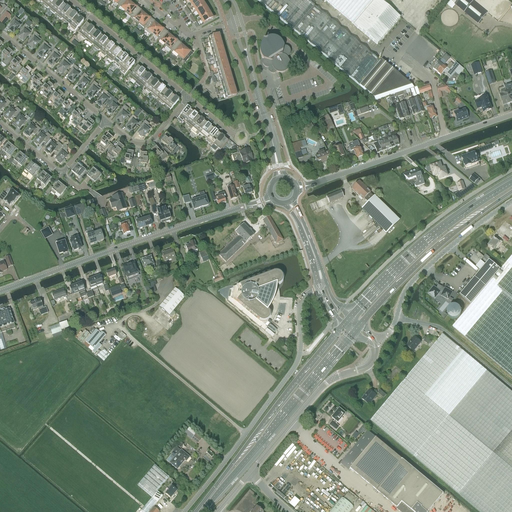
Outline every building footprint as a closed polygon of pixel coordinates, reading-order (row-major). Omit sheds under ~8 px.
[(42,0),(40,3),(41,3),(42,2),(44,4),(43,5),(47,9),(54,0),(42,0)] [(58,0),(54,0),(47,9),(48,8),(51,10),(50,11),(54,14),(63,4),(58,0)] [(127,0),(123,0),(118,7),(119,8),(120,7),(125,11),(124,12),(125,12),(133,3),(130,1),(129,1),(127,0)] [(314,6),(306,0),(257,0),(294,30),(294,31),(359,86),(380,62),(315,7),(314,6)] [(324,0),(354,25),(375,0),(379,0),(384,4),(387,0),(324,0)] [(400,18),(384,4),(379,0),(375,0),(354,25),(377,45),(400,18)] [(453,0),(452,2),(478,24),(487,13),(471,0),(453,0)] [(203,1),(193,7),(196,11),(205,5),(203,1)] [(125,12),(124,13),(125,14),(126,13),(130,17),(130,18),(131,19),(131,18),(139,9),(135,6),(135,5),(133,3),(125,12)] [(63,4),(54,14),(55,13),(58,15),(57,17),(61,20),(70,9),(63,4)] [(205,5),(196,11),(198,15),(208,9),(205,5)] [(3,26),(12,15),(11,15),(9,11),(10,10),(7,8),(0,16),(0,21),(1,22),(0,23),(3,26)] [(70,9),(61,20),(62,19),(65,21),(64,22),(68,26),(76,15),(70,9)] [(139,9),(131,18),(132,19),(133,18),(138,22),(137,23),(138,24),(146,14),(143,12),(142,12),(139,9)] [(208,9),(198,15),(201,19),(211,14),(208,9)] [(138,24),(137,25),(138,25),(139,24),(144,28),(143,29),(144,30),(145,29),(152,20),(148,17),(149,16),(146,14),(138,24)] [(211,14),(201,19),(203,24),(213,18),(211,14)] [(76,15),(68,26),(69,24),(71,27),(70,28),(75,31),(83,21),(84,22),(76,15)] [(14,34),(20,26),(17,24),(19,21),(15,17),(10,23),(11,22),(13,24),(8,29),(10,30),(9,31),(10,32),(11,32),(12,33),(14,34)] [(28,20),(25,24),(19,31),(20,30),(22,32),(18,37),(19,38),(19,39),(20,40),(21,41),(22,40),(23,42),(29,34),(31,31),(28,29),(32,23),(28,20)] [(145,29),(144,30),(150,35),(151,35),(159,25),(156,23),(156,24),(152,20),(145,29)] [(81,36),(85,40),(93,29),(86,23),(86,24),(79,33),(82,35),(81,36)] [(159,25),(151,35),(152,35),(153,35),(158,39),(157,40),(158,40),(165,31),(162,28),(159,25)] [(93,29),(85,40),(86,39),(88,41),(87,42),(91,45),(100,35),(93,29)] [(165,31),(158,40),(159,41),(160,40),(165,44),(164,45),(165,46),(173,36),(170,34),(169,35),(165,31)] [(33,50),(39,42),(38,42),(41,40),(38,37),(39,36),(35,32),(29,39),(29,40),(30,39),(32,40),(28,45),(28,46),(28,47),(31,50),(32,49),(33,50)] [(100,35),(91,45),(92,45),(93,44),(95,46),(94,48),(98,51),(107,41),(100,35)] [(210,47),(221,44),(218,35),(207,38),(210,47)] [(429,64),(438,54),(440,51),(420,35),(418,37),(409,48),(429,64)] [(165,46),(164,47),(165,48),(166,47),(171,51),(170,52),(171,52),(171,51),(179,43),(175,39),(176,39),(173,36),(165,46)] [(260,50),(260,51),(260,52),(260,53),(260,54),(260,55),(261,55),(261,56),(261,57),(262,57),(262,58),(263,59),(263,60),(263,61),(262,62),(262,63),(263,63),(263,64),(263,65),(263,66),(264,66),(264,67),(265,67),(266,67),(266,68),(267,68),(268,68),(269,68),(270,68),(270,67),(271,67),(272,66),(274,71),(275,71),(276,72),(277,72),(278,72),(278,73),(279,73),(280,73),(281,73),(282,73),(283,73),(284,72),(285,72),(286,71),(287,70),(288,69),(288,68),(289,68),(289,67),(289,66),(289,65),(289,64),(289,63),(289,62),(289,61),(287,58),(286,57),(287,57),(288,56),(289,56),(289,55),(289,54),(290,54),(290,53),(290,52),(290,51),(290,50),(289,50),(289,49),(289,48),(288,48),(288,47),(287,47),(286,47),(285,47),(285,46),(284,47),(284,46),(283,46),(283,45),(283,44),(282,43),(282,42),(281,42),(281,41),(280,41),(279,40),(278,40),(278,39),(277,39),(276,39),(275,38),(274,38),(273,38),(272,38),(271,38),(270,38),(269,38),(268,38),(268,39),(267,39),(267,38),(267,39),(267,40),(266,40),(266,41),(265,41),(264,41),(263,41),(263,40),(263,41),(264,41),(263,42),(262,42),(262,43),(261,44),(261,45),(260,46),(260,47),(260,48),(260,49),(260,50)] [(43,58),(49,51),(48,50),(50,48),(48,46),(48,45),(44,41),(39,48),(40,47),(42,48),(38,54),(38,55),(41,58),(42,57),(43,58)] [(107,41),(98,51),(99,50),(102,52),(101,53),(105,57),(114,46),(107,41)] [(179,43),(171,51),(172,52),(173,51),(178,55),(177,56),(178,57),(186,47),(183,45),(183,46),(179,43)] [(224,53),(221,44),(210,47),(213,56),(224,53)] [(114,46),(105,57),(106,56),(109,58),(108,59),(112,62),(121,52),(114,46)] [(178,57),(177,58),(178,59),(179,58),(184,62),(183,63),(184,64),(192,54),(188,51),(189,50),(186,47),(178,57)] [(12,52),(8,49),(5,52),(4,52),(2,55),(3,56),(2,57),(2,58),(2,59),(3,59),(4,60),(2,62),(6,66),(12,60),(11,60),(9,58),(10,57),(9,56),(12,52)] [(48,62),(47,63),(51,66),(52,66),(59,59),(58,58),(60,56),(58,54),(59,52),(55,49),(49,56),(50,55),(52,57),(47,62),(48,62)] [(121,52),(112,62),(113,61),(116,63),(115,65),(119,68),(118,69),(127,58),(121,52)] [(213,56),(215,64),(226,61),(224,53),(213,56)] [(439,61),(433,69),(436,72),(441,67),(442,68),(444,65),(449,58),(445,54),(439,61)] [(22,62),(18,58),(15,62),(14,61),(11,64),(12,65),(12,66),(12,67),(12,68),(12,69),(13,69),(11,72),(16,75),(21,69),(20,70),(18,68),(19,66),(19,65),(22,62)] [(62,74),(68,67),(70,64),(67,62),(68,61),(64,58),(58,64),(59,64),(59,63),(62,65),(57,70),(59,71),(58,72),(59,72),(60,73),(61,74),(61,73),(62,74)] [(127,58),(118,69),(125,75),(134,64),(135,64),(127,58)] [(229,70),(226,61),(215,64),(218,73),(229,70)] [(380,62),(359,86),(377,100),(414,88),(382,61),(380,62)] [(482,72),(479,63),(471,65),(475,75),(482,72)] [(72,83),(78,75),(75,73),(78,68),(74,65),(68,72),(69,71),(71,73),(67,78),(68,79),(68,80),(69,81),(70,81),(71,82),(71,81),(72,83)] [(441,67),(436,72),(441,75),(447,68),(444,65),(442,68),(441,67)] [(137,66),(130,75),(128,77),(131,80),(132,79),(136,82),(144,72),(137,66)] [(31,71),(27,67),(24,71),(23,70),(21,73),(22,74),(21,75),(21,76),(21,77),(22,78),(23,79),(21,81),(25,85),(31,78),(30,79),(28,77),(29,75),(28,75),(31,71)] [(218,73),(220,82),(231,79),(229,70),(218,73)] [(151,77),(144,72),(136,82),(135,83),(142,89),(142,88),(151,77)] [(82,91),(88,83),(90,81),(87,78),(88,77),(84,73),(78,80),(78,81),(79,79),(81,81),(77,86),(78,88),(79,89),(80,90),(81,90),(82,91)] [(495,82),(493,74),(486,76),(489,85),(495,82)] [(42,78),(38,75),(35,79),(34,78),(32,81),(33,82),(32,83),(32,84),(32,85),(33,86),(34,86),(32,88),(37,91),(42,86),(41,86),(41,87),(38,85),(40,83),(39,82),(42,78)] [(158,83),(151,77),(142,88),(143,88),(144,87),(146,89),(145,90),(149,94),(158,83)] [(234,87),(231,79),(220,82),(223,90),(234,87)] [(92,99),(98,92),(97,91),(100,89),(97,87),(98,85),(94,81),(88,89),(89,88),(91,89),(87,95),(87,96),(90,99),(91,98),(92,99)] [(53,86),(49,83),(46,86),(45,86),(42,89),(43,89),(43,90),(43,91),(43,92),(44,93),(44,94),(43,95),(48,99),(52,93),(52,94),(49,92),(51,91),(50,90),(53,86)] [(165,89),(158,83),(149,94),(150,92),(153,95),(152,96),(156,99),(165,89)] [(420,94),(431,90),(429,85),(418,89),(420,94)] [(443,86),(436,87),(437,89),(438,94),(439,99),(442,98),(441,92),(444,91),(443,86)] [(234,87),(223,90),(225,99),(236,96),(234,87)] [(511,104),(505,87),(498,89),(503,105),(507,104),(508,105),(511,104)] [(172,94),(165,89),(156,99),(157,98),(160,100),(159,101),(163,105),(172,94)] [(102,107),(108,100),(107,99),(109,97),(107,95),(108,93),(104,90),(98,97),(99,96),(101,98),(97,103),(97,104),(100,107),(101,107),(102,107)] [(411,95),(409,90),(402,92),(403,95),(404,98),(407,97),(411,95)] [(63,95),(59,91),(56,95),(55,94),(52,97),(53,98),(53,99),(53,100),(53,101),(54,102),(53,105),(57,108),(62,102),(62,103),(59,101),(61,99),(60,98),(63,95)] [(179,101),(172,94),(163,105),(164,104),(170,109),(169,110),(170,111),(178,100),(179,101)] [(413,99),(416,107),(418,114),(423,112),(418,97),(413,99)] [(482,107),(484,112),(492,109),(487,97),(479,100),(479,101),(475,103),(478,109),(482,107)] [(0,110),(3,107),(5,109),(10,102),(6,99),(4,101),(2,98),(1,98),(0,99),(0,110)] [(111,115),(118,108),(115,106),(118,101),(114,98),(108,105),(109,104),(111,106),(106,111),(108,112),(107,113),(108,113),(109,114),(110,115),(110,114),(111,115)] [(64,112),(63,113),(61,115),(65,119),(72,111),(71,112),(69,110),(70,108),(69,108),(73,104),(68,100),(65,104),(65,103),(62,106),(63,107),(63,108),(63,109),(63,110),(63,111),(64,112)] [(396,113),(402,111),(399,104),(394,106),(396,113)] [(121,123),(127,116),(129,113),(126,111),(128,108),(124,105),(117,113),(118,113),(118,112),(121,114),(116,119),(117,120),(116,121),(120,124),(121,123)] [(7,119),(9,120),(13,115),(15,117),(21,111),(17,108),(16,108),(14,110),(12,107),(12,106),(4,116),(3,116),(6,120),(7,119)] [(358,109),(359,110),(360,114),(369,111),(367,106),(358,109)] [(185,123),(194,113),(186,107),(187,107),(178,118),(182,121),(183,120),(186,122),(185,123)] [(416,107),(411,108),(411,110),(409,110),(411,116),(418,114),(416,107)] [(426,109),(427,111),(430,119),(436,117),(432,107),(430,108),(426,109)] [(82,113),(78,109),(75,113),(74,112),(71,115),(72,116),(72,117),(72,118),(72,119),(73,120),(73,121),(72,123),(76,127),(82,120),(81,120),(81,121),(78,119),(80,118),(79,117),(82,113)] [(456,122),(468,118),(465,110),(454,114),(456,122)] [(402,111),(396,113),(399,121),(404,119),(402,111)] [(20,117),(13,126),(17,129),(17,128),(19,129),(23,124),(26,126),(31,119),(34,115),(35,114),(31,112),(27,117),(27,116),(26,116),(24,118),(21,116),(20,117)] [(200,119),(194,113),(185,123),(189,127),(188,128),(191,130),(200,119)] [(131,132),(137,124),(134,122),(137,119),(136,118),(133,115),(132,115),(127,121),(128,120),(130,122),(126,127),(127,128),(126,129),(130,132),(130,131),(131,132)] [(325,132),(334,128),(327,115),(318,120),(325,132)] [(88,129),(89,130),(90,129),(91,128),(91,127),(91,126),(94,123),(89,119),(86,123),(85,122),(84,124),(82,122),(82,121),(77,128),(81,131),(83,129),(84,130),(85,130),(86,130),(87,130),(88,129)] [(207,124),(200,119),(191,130),(198,136),(207,124)] [(147,133),(149,131),(148,130),(150,128),(148,125),(149,124),(145,120),(139,127),(139,128),(140,127),(142,128),(138,134),(139,135),(139,136),(140,137),(141,137),(143,138),(144,136),(145,136),(146,135),(147,134),(147,133)] [(32,124),(32,123),(23,134),(27,137),(28,136),(29,137),(33,132),(36,134),(40,129),(36,125),(36,126),(35,127),(32,124)] [(214,130),(207,124),(198,136),(200,134),(206,139),(205,140),(214,130)] [(359,129),(353,131),(355,136),(358,135),(360,140),(363,139),(359,129)] [(221,136),(214,130),(205,140),(209,144),(210,143),(213,145),(212,146),(221,136)] [(42,132),(34,141),(34,142),(37,145),(38,144),(39,146),(44,141),(46,142),(51,136),(47,133),(45,135),(42,132)] [(110,146),(111,146),(112,145),(111,146),(108,144),(112,138),(108,134),(104,138),(103,138),(102,139),(101,140),(101,141),(101,142),(101,143),(99,147),(105,152),(104,152),(105,152),(110,146)] [(395,135),(391,137),(394,147),(399,145),(395,135)] [(228,141),(221,136),(212,146),(213,145),(220,151),(228,142),(228,141)] [(172,143),(173,142),(172,142),(172,141),(171,140),(170,139),(169,139),(169,140),(165,137),(161,141),(166,146),(164,148),(165,149),(171,154),(171,153),(176,147),(173,144),(172,143)] [(390,148),(387,138),(382,140),(385,150),(390,148)] [(53,141),(45,150),(45,151),(48,154),(49,154),(50,155),(54,150),(57,151),(62,145),(58,142),(56,144),(53,141)] [(8,143),(0,152),(0,153),(4,157),(6,154),(10,158),(16,150),(12,146),(11,146),(8,143)] [(112,145),(111,146),(112,147),(106,153),(107,154),(107,153),(113,158),(116,155),(116,156),(117,155),(118,155),(121,152),(120,151),(123,147),(119,143),(114,149),(111,146),(112,145)] [(64,160),(68,155),(66,150),(67,149),(67,147),(64,144),(57,152),(60,154),(55,159),(57,161),(56,162),(60,164),(61,164),(62,162),(62,163),(65,161),(64,160)] [(337,158),(344,155),(340,144),(332,147),(337,158)] [(358,144),(349,148),(350,152),(354,150),(357,158),(363,155),(359,148),(358,144)] [(490,144),(479,148),(480,153),(483,152),(484,152),(492,149),(490,144)] [(168,156),(163,151),(162,150),(160,152),(156,146),(151,150),(154,154),(153,155),(156,158),(157,158),(158,159),(159,158),(162,161),(168,156),(168,157),(168,156)] [(237,153),(232,155),(236,167),(242,165),(244,164),(244,165),(253,161),(253,160),(249,150),(249,149),(239,152),(240,153),(238,154),(237,153)] [(133,168),(135,168),(136,159),(136,160),(132,159),(133,152),(127,151),(126,156),(125,156),(124,160),(125,160),(125,162),(126,162),(125,166),(133,168)] [(328,152),(323,153),(323,151),(322,151),(318,152),(318,153),(319,155),(315,157),(318,165),(330,160),(328,152)] [(476,154),(475,152),(461,157),(465,170),(480,165),(479,162),(480,162),(478,154),(476,154)] [(23,156),(19,153),(10,164),(11,163),(15,166),(17,164),(22,167),(28,159),(23,156)] [(136,159),(135,168),(137,168),(145,169),(145,164),(146,164),(146,163),(147,163),(147,158),(146,158),(147,153),(141,153),(140,160),(136,160),(136,159)] [(81,160),(71,171),(75,174),(75,175),(79,178),(86,171),(81,167),(83,166),(79,162),(81,160)] [(431,165),(434,174),(435,176),(437,175),(439,180),(449,176),(448,174),(445,166),(443,167),(441,161),(431,165)] [(31,163),(22,174),(23,173),(27,176),(28,174),(32,178),(39,169),(35,165),(34,166),(31,163)] [(96,165),(87,176),(90,179),(95,183),(101,175),(97,172),(98,170),(94,167),(96,165)] [(418,174),(417,170),(412,171),(410,171),(408,172),(408,173),(404,174),(409,179),(417,177),(418,181),(415,184),(417,186),(425,183),(422,174),(420,175),(420,173),(418,174)] [(42,172),(33,183),(34,182),(38,185),(40,183),(45,186),(51,179),(46,175),(42,172)] [(479,178),(473,174),(469,179),(474,184),(479,178)] [(365,199),(368,202),(374,197),(370,193),(371,192),(360,181),(352,189),(363,200),(365,199)] [(466,189),(463,181),(456,184),(459,192),(466,189)] [(50,186),(45,193),(48,195),(50,192),(54,195),(56,193),(60,197),(66,189),(62,185),(61,186),(58,182),(53,188),(50,186)] [(226,187),(231,201),(236,199),(236,198),(238,198),(236,194),(232,185),(226,187)] [(251,194),(251,193),(252,193),(250,185),(242,188),(245,195),(247,195),(248,194),(249,195),(251,194)] [(3,193),(0,196),(0,203),(2,205),(5,202),(9,206),(13,202),(14,203),(20,196),(19,196),(12,190),(7,196),(3,193)] [(327,197),(329,204),(344,198),(341,191),(327,197)] [(121,193),(112,197),(113,199),(109,201),(112,208),(116,207),(117,212),(127,208),(121,193)] [(225,203),(224,197),(223,198),(222,195),(216,197),(218,205),(225,203)] [(206,196),(191,201),(194,210),(209,206),(206,196)] [(375,196),(374,197),(368,202),(362,209),(387,234),(400,221),(375,196)] [(131,209),(136,207),(133,199),(128,201),(131,209)] [(73,207),(77,216),(86,212),(83,204),(73,207)] [(165,208),(162,209),(163,213),(166,222),(170,221),(170,220),(170,219),(171,219),(169,212),(171,211),(170,206),(165,208)] [(73,207),(64,210),(67,219),(76,216),(73,207)] [(163,213),(157,215),(160,222),(161,222),(161,223),(162,224),(166,222),(163,213)] [(276,244),(280,242),(283,240),(269,216),(263,220),(276,244)] [(142,220),(145,228),(152,225),(149,217),(142,220)] [(145,228),(142,220),(136,222),(139,230),(145,228)] [(128,227),(131,226),(128,221),(119,225),(121,228),(118,229),(120,232),(122,231),(124,235),(125,236),(127,235),(127,233),(130,232),(128,227)] [(506,244),(511,237),(511,226),(505,221),(495,234),(506,244)] [(226,262),(254,235),(251,232),(251,231),(250,229),(248,229),(244,224),(234,234),(237,238),(219,254),(226,262)] [(48,228),(41,232),(45,239),(52,235),(48,228)] [(94,234),(97,243),(104,241),(100,231),(94,234)] [(97,243),(94,234),(87,236),(90,245),(97,243)] [(78,237),(70,240),(71,242),(70,242),(72,248),(73,248),(74,251),(81,248),(78,237)] [(494,250),(500,242),(495,238),(488,246),(494,250)] [(57,242),(55,242),(56,245),(59,255),(63,253),(64,254),(67,253),(67,252),(68,252),(65,242),(64,239),(57,242)] [(194,252),(197,250),(194,241),(189,243),(190,244),(186,246),(189,255),(191,254),(191,256),(195,254),(194,252)] [(172,262),(176,261),(175,258),(173,250),(162,254),(165,262),(171,259),(172,262)] [(151,270),(155,269),(154,266),(154,265),(151,256),(142,260),(145,269),(150,267),(151,270)] [(511,256),(501,269),(471,304),(453,327),(511,376),(511,256)] [(480,270),(460,295),(471,304),(501,269),(489,260),(485,264),(481,261),(476,267),(480,270)] [(130,263),(122,266),(128,280),(139,276),(135,266),(134,263),(130,264),(130,263)] [(116,275),(114,270),(110,272),(109,271),(106,272),(106,273),(108,278),(116,275)] [(229,289),(227,300),(260,327),(261,326),(264,327),(265,325),(267,327),(274,333),(276,331),(276,330),(269,325),(271,322),(278,328),(278,327),(273,323),(272,322),(272,321),(273,320),(273,319),(274,318),(275,317),(275,316),(276,315),(276,314),(276,313),(277,312),(277,311),(278,310),(278,309),(278,308),(279,307),(279,306),(279,305),(279,304),(284,304),(286,304),(279,303),(279,298),(286,298),(283,297),(280,297),(280,296),(280,295),(280,294),(280,293),(280,292),(279,291),(279,290),(279,289),(279,288),(279,287),(278,286),(278,285),(279,285),(279,284),(280,284),(281,283),(281,282),(282,282),(282,281),(282,280),(282,279),(282,278),(282,277),(282,276),(281,275),(281,274),(280,274),(280,273),(279,273),(278,273),(278,272),(277,272),(276,272),(275,272),(274,272),(274,273),(262,277),(261,277),(255,279),(229,289)] [(221,274),(217,275),(218,278),(214,280),(215,283),(223,279),(221,274)] [(93,278),(97,287),(103,284),(99,276),(93,278)] [(97,287),(93,278),(87,280),(90,289),(97,287)] [(156,292),(154,285),(156,285),(155,281),(148,284),(151,294),(156,292)] [(76,285),(79,293),(85,291),(82,283),(76,285)] [(124,284),(109,289),(112,297),(121,294),(120,291),(125,289),(124,284)] [(79,293),(76,285),(70,287),(72,294),(69,295),(73,305),(82,302),(79,293)] [(448,301),(451,302),(453,300),(450,298),(453,293),(445,289),(442,287),(441,288),(438,286),(436,289),(434,287),(428,294),(435,299),(439,295),(441,296),(441,297),(448,301)] [(175,288),(166,299),(159,307),(169,315),(185,297),(175,288)] [(54,300),(67,296),(64,289),(52,293),(54,300)] [(41,316),(49,313),(46,307),(44,308),(40,298),(30,302),(33,311),(38,310),(41,316)] [(1,312),(0,312),(0,331),(0,333),(15,328),(9,309),(5,311),(5,310),(1,311),(1,312)] [(50,327),(53,335),(59,333),(62,332),(61,330),(68,327),(66,321),(50,327)] [(80,332),(75,338),(88,349),(88,348),(90,346),(85,342),(91,335),(85,330),(82,333),(80,332)] [(99,343),(105,337),(96,330),(86,342),(94,349),(99,343)] [(121,332),(117,337),(122,340),(125,336),(121,332)] [(511,511),(511,392),(494,377),(443,334),(370,421),(478,511),(511,511)] [(413,353),(421,343),(414,338),(407,347),(413,353)] [(90,346),(88,348),(95,354),(101,346),(99,343),(94,349),(90,346)] [(110,355),(103,349),(97,356),(104,362),(110,355)] [(369,404),(377,395),(370,390),(363,399),(369,404)] [(384,398),(387,395),(380,390),(378,393),(384,398)] [(332,422),(331,423),(329,425),(336,430),(338,426),(336,424),(344,414),(342,412),(343,411),(340,409),(339,409),(331,418),(334,420),(333,422),(332,422)] [(359,432),(357,434),(359,435),(361,433),(362,434),(363,432),(365,433),(368,429),(363,425),(358,431),(359,432)] [(185,433),(191,439),(195,434),(188,429),(185,433)] [(355,448),(343,462),(398,508),(397,509),(399,511),(428,511),(444,494),(399,456),(377,437),(376,438),(368,431),(358,443),(354,447),(355,448)] [(186,461),(190,457),(181,450),(170,463),(177,468),(184,460),(186,461)] [(169,478),(154,465),(137,485),(152,498),(157,492),(169,478)] [(171,486),(165,494),(171,498),(177,490),(171,486)] [(278,491),(276,493),(283,500),(285,497),(278,491)] [(152,498),(141,511),(142,511),(149,511),(154,507),(163,497),(157,492),(152,498)] [(341,498),(329,511),(349,511),(353,507),(351,506),(356,500),(348,493),(343,499),(341,498)] [(294,498),(289,504),(294,508),(299,502),(294,498)]
